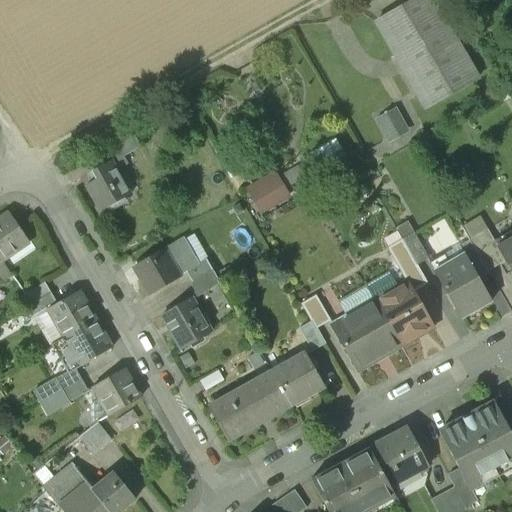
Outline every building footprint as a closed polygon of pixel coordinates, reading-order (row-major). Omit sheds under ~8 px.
[(478,77),(434,0),(412,0),(376,21),(426,107),(478,77)] [(398,105),(376,116),(389,142),(411,131),(398,105)] [(133,133),(112,145),(119,158),(140,146),(133,133)] [(110,162),(93,171),(98,179),(87,185),(101,211),(129,195),(110,162)] [(261,214),(293,197),(279,169),(247,186),(261,214)] [(9,213),(0,218),(0,258),(2,261),(29,242),(9,213)] [(489,229),(469,240),(487,272),(505,262),(497,247),(499,246),(489,229)] [(427,256),(414,233),(402,240),(407,249),(415,263),(427,256)] [(511,238),(499,246),(497,247),(505,262),(511,274),(511,238)] [(181,239),(133,267),(149,295),(186,273),(185,272),(193,267),(187,257),(190,255),(181,239)] [(487,272),(469,240),(460,246),(464,254),(478,277),(487,272)] [(407,249),(392,258),(406,283),(408,282),(412,289),(425,281),(415,263),(407,249)] [(464,254),(450,262),(445,254),(430,263),(462,318),(491,301),(478,277),(464,254)] [(193,267),(185,272),(186,273),(191,283),(212,271),(205,260),(193,267)] [(212,271),(191,283),(198,295),(218,283),(212,271)] [(412,289),(408,282),(406,283),(399,287),(396,293),(376,304),(377,306),(399,345),(433,326),(412,289)] [(78,291),(47,309),(64,338),(95,320),(78,291)] [(327,316),(315,295),(300,304),(309,321),(312,325),(327,316)] [(190,299),(161,315),(180,350),(210,334),(190,299)] [(377,306),(357,317),(354,312),(331,325),(358,372),(374,363),(373,360),(399,345),(377,306)] [(64,338),(51,345),(67,372),(74,367),(75,369),(111,348),(95,320),(64,338)] [(309,321),(298,328),(311,351),(323,344),(312,325),(309,321)] [(304,354),(270,373),(290,407),(323,387),(304,354)] [(67,372),(55,379),(62,391),(81,379),(75,369),(74,367),(67,372)] [(123,369),(92,387),(109,416),(140,398),(123,369)] [(270,373),(208,407),(226,441),(290,407),(270,373)] [(494,403),(469,417),(470,419),(464,422),(463,420),(440,432),(460,470),(469,486),(470,486),(511,463),(511,433),(505,421),(504,422),(494,403)] [(108,436),(97,423),(83,435),(93,448),(108,436)] [(407,428),(369,448),(390,488),(428,467),(407,428)] [(369,448),(310,480),(327,511),(369,511),(395,498),(390,488),(369,448)] [(56,481),(43,466),(32,475),(45,490),(56,481)] [(93,489),(75,467),(56,481),(45,490),(61,511),(118,511),(134,500),(113,473),(93,489)] [(469,486),(460,470),(448,476),(455,489),(465,508),(478,501),(470,486),(469,486)] [(455,489),(432,501),(437,511),(463,511),(466,511),(465,508),(455,489)] [(294,491),(266,510),(267,511),(300,511),(306,508),(294,491)]
